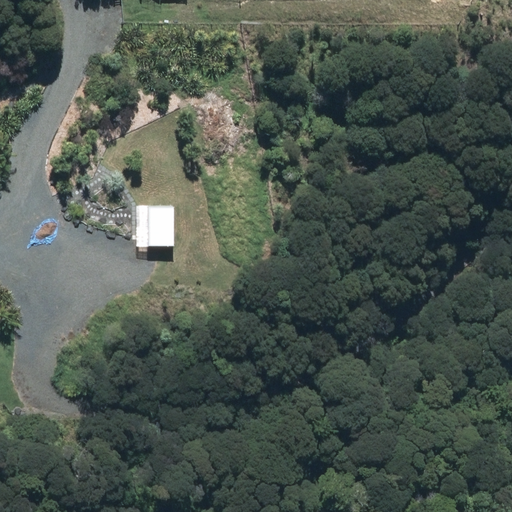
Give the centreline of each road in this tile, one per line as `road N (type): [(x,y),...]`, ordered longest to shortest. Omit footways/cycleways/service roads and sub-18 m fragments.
road 1 (track): [(0,236),(55,94),(58,0)]
road 2 (track): [(0,236),(38,308),(39,370),(0,393)]
